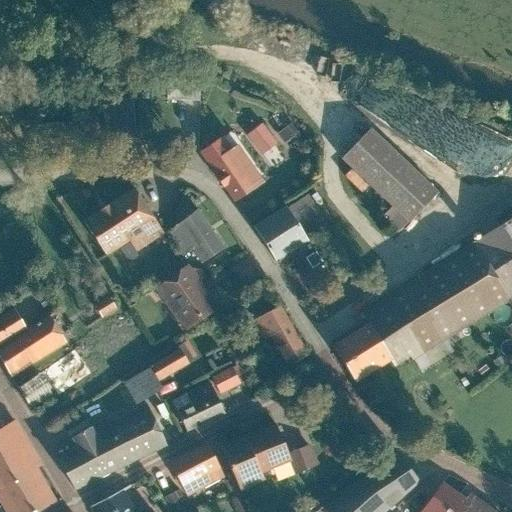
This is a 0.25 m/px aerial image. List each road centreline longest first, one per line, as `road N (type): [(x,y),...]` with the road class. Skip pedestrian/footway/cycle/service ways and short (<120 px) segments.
road 1 (residential): [(0,175),(124,168),(200,179),(221,194),(332,375)]
road 2 (residential): [(332,375),(68,503)]
road 3 (residential): [(332,375),(378,431),(511,497)]
road 4 (residential): [(0,383),(68,503)]
